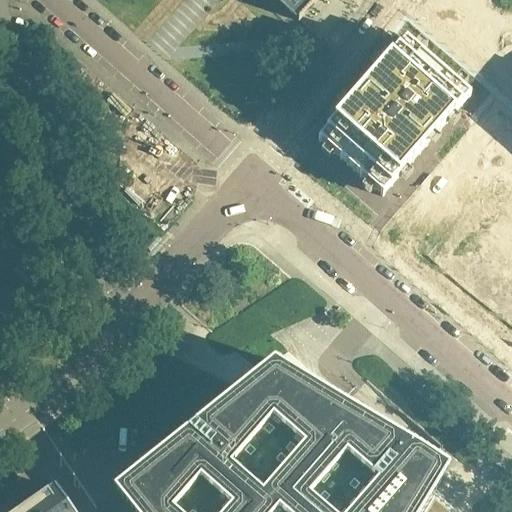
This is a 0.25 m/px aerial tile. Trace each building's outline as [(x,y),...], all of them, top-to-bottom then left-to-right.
[(276,0),(298,19),(297,21),(298,22),(300,20),(318,0),(276,0)] [(473,0),(489,15),(501,0),(473,0)] [(511,0),(501,0),(489,15),(505,29),(511,21),(511,0)] [(406,40),(318,141),(382,197),(442,129),(459,110),(470,97),(406,40)] [(131,122),(116,139),(168,185),(183,168),(131,122)] [(511,193),(494,178),(425,258),(511,333),(511,193)] [(449,468),(274,362),(114,491),(125,506),(130,511),(455,511),(434,494),(449,468)] [(70,511),(58,493),(55,488),(47,494),(47,493),(44,495),(44,496),(20,511),(70,511)]
